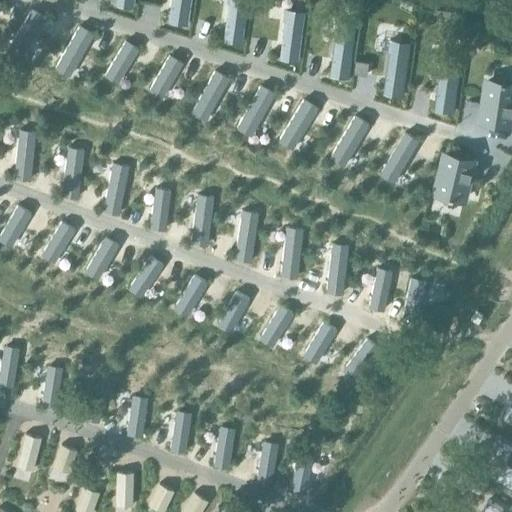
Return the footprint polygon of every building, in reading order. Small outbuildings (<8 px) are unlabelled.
[(171,0),(168,23),(187,26),(190,0),(171,0)] [(229,2),(224,40),(241,43),(247,0),(227,0),(227,2),(229,2)] [(284,21),(279,59),(297,61),(304,12),(285,9),(283,21),(284,21)] [(34,10),(7,50),(20,59),(46,19),(34,10)] [(336,34),(329,76),(348,78),(356,25),(336,22),(334,34),(336,34)] [(79,26),(55,68),(68,76),(92,34),(79,26)] [(125,40),(104,76),(118,84),(138,48),(125,40)] [(390,52),(384,94),(403,97),(411,44),(391,40),(389,51),(390,52)] [(169,54),(149,91),(162,98),(182,62),(169,54)] [(82,56),(79,77),(101,79),(103,59),(82,56)] [(441,68),(435,110),(454,113),(461,60),(442,57),(440,68),(441,68)] [(215,71),(191,113),(204,121),(228,78),(215,71)] [(511,86),(487,83),(482,120),(510,125),(511,112),(511,86)] [(261,85),(237,128),(250,136),(274,93),(261,85)] [(82,107),(86,94),(60,88),(56,100),(82,107)] [(304,99),(280,142),(293,149),(317,107),(304,99)] [(355,115),(331,158),(344,166),(368,123),(355,115)] [(20,129),(14,179),(29,181),(35,131),(20,129)] [(405,133),(381,176),(394,183),(418,141),(405,133)] [(68,147),(63,197),(78,199),(83,149),(68,147)] [(446,155),(437,192),(465,198),(474,162),(446,155)] [(113,162),(103,212),(117,215),(127,166),(113,162)] [(156,188),(150,228),(165,231),(171,190),(156,188)] [(459,221),(476,226),(485,193),(468,188),(459,221)] [(296,193),(281,193),(281,212),(296,212),(296,193)] [(197,194),(191,244),(206,246),(212,196),(197,194)] [(18,205),(0,234),(0,240),(11,247),(31,213),(18,205)] [(240,209),(234,259),(249,261),(255,211),(240,209)] [(61,222),(41,255),(54,263),(74,230),(61,222)] [(287,226),(281,276),(296,279),(302,229),(287,226)] [(174,243),(186,243),(185,228),(173,229),(174,243)] [(449,237),(432,267),(447,275),(463,244),(449,237)] [(105,238),(85,271),(98,279),(118,246),(105,238)] [(331,243),(325,293),(340,295),(346,245),(331,243)] [(149,255),(128,289),(141,297),(162,263),(149,255)] [(377,267),(368,308),(383,311),(392,270),(377,267)] [(195,274),(174,307),(187,315),(207,282),(195,274)] [(410,277),(402,318),(416,321),(425,280),(410,277)] [(237,292),(216,325),(229,333),(250,300),(237,292)] [(280,305),(260,339),(273,347),(293,313),(280,305)] [(73,332),(83,337),(91,317),(81,313),(73,332)] [(284,346),(303,352),(311,321),(293,316),(284,346)] [(323,322),(303,355),(316,363),(336,330),(323,322)] [(367,339),(343,370),(355,380),(379,349),(367,339)] [(4,345),(0,369),(0,384),(12,387),(19,348),(4,345)] [(47,365),(40,404),(55,407),(62,367),(47,365)] [(90,380),(84,420),(99,422),(105,383),(90,380)] [(340,413),(353,420),(365,397),(352,390),(340,413)] [(133,395),(126,435),(141,437),(148,398),(133,395)] [(511,402),(503,419),(511,423),(511,402)] [(176,410),(169,450),(184,452),(191,413),(176,410)] [(220,425),(213,465),(228,467),(235,428),(220,425)] [(25,434),(17,466),(32,470),(41,438),(25,434)] [(192,435),(188,451),(211,457),(214,441),(192,435)] [(263,441),(256,480),(271,483),(278,443),(263,441)] [(498,441),(481,470),(511,488),(511,466),(505,462),(511,450),(498,441)] [(61,445),(53,467),(68,473),(76,451),(61,445)] [(297,452),(290,491),(305,494),(312,455),(297,452)] [(128,472),(131,460),(97,453),(94,465),(128,472)] [(116,472),(115,505),(131,506),(132,473),(116,472)] [(158,485),(148,505),(162,511),(173,491),(158,485)] [(84,487),(76,509),(83,511),(91,511),(99,493),(84,487)] [(194,493),(181,511),(200,511),(207,502),(194,493)] [(489,501),(481,511),(501,511),(503,510),(489,501)]
